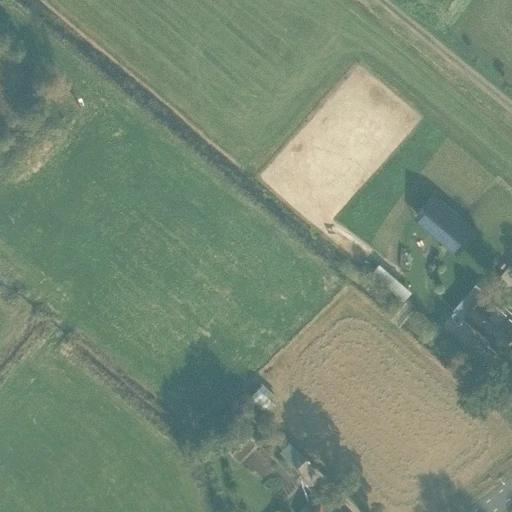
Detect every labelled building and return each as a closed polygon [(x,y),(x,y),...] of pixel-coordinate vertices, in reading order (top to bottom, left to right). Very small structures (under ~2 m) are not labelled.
[(453,254),(469,236),(438,210),(429,222),(441,232),(435,239),(453,254)] [(380,262),(370,272),(390,291),(400,281),(380,262)] [(454,310),(464,318),(491,341),(488,344),(498,351),(500,348),(503,350),(511,338),(511,320),(502,312),(506,308),(486,292),(481,298),(471,290),(454,310)] [(260,383),(247,394),(262,412),(276,400),(260,383)] [(291,469),(301,458),(283,443),(274,453),(291,469)] [(265,447),(246,468),(276,496),(295,475),(265,447)] [(342,511),(328,496),(310,511),(342,511)]
